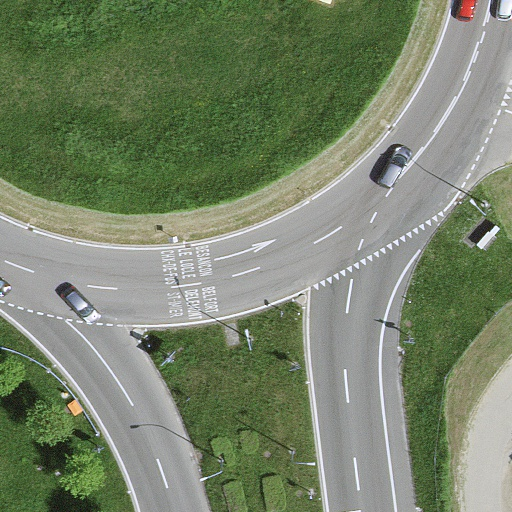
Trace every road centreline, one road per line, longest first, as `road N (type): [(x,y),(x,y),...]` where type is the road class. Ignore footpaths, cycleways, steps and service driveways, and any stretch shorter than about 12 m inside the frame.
road 1 (primary): [(25,270),(111,288),(198,285),(291,255),(353,219),(397,179)]
road 2 (trunk): [(361,511),(344,328),(353,265),(397,179)]
road 3 (trunk): [(25,270),(109,370),(139,420),(172,511)]
road 4 (unclassified): [(511,391),(486,443),(480,511)]
